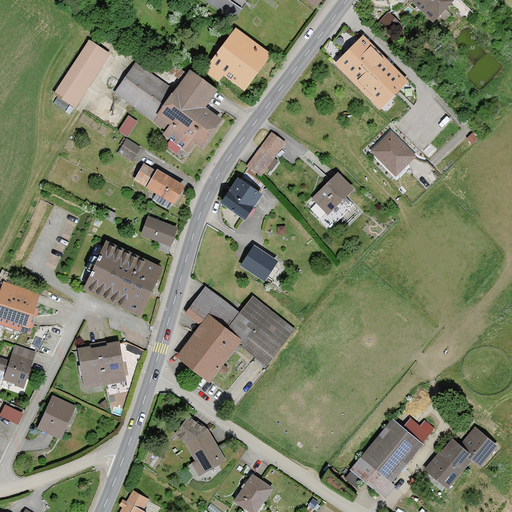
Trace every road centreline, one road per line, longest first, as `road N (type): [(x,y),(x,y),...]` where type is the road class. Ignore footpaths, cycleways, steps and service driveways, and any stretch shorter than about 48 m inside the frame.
road 1 (tertiary): [(154,369),(216,177),(347,0)]
road 2 (residential): [(154,369),(355,511)]
road 3 (residential): [(85,300),(0,478)]
road 4 (residential): [(131,436),(117,449),(0,491)]
